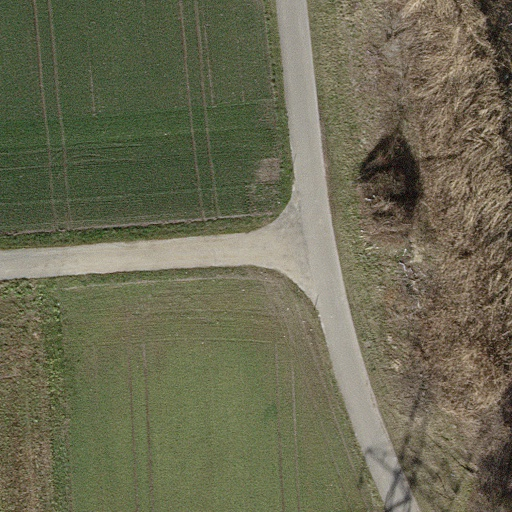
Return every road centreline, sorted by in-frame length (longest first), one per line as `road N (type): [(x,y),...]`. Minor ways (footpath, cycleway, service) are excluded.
road 1 (track): [(290,0),(319,248),(342,342),(402,511)]
road 2 (track): [(319,248),(0,268)]
